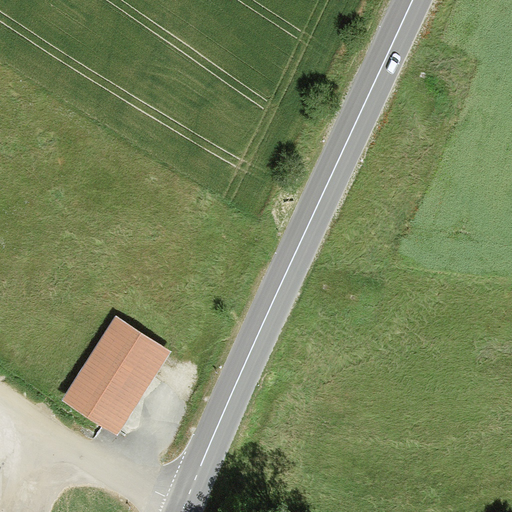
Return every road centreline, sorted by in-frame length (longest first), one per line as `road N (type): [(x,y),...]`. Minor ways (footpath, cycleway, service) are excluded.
road 1 (tertiary): [(181,511),(411,0)]
road 2 (track): [(0,389),(185,501)]
